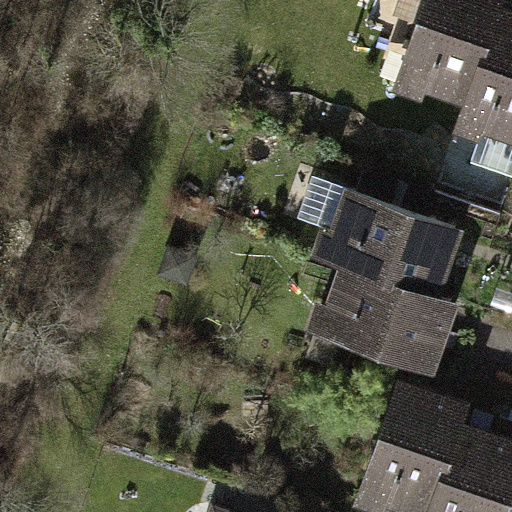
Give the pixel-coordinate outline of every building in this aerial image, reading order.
[(411,0),(379,93),(447,117),(488,5),(489,0),(411,0)] [(511,13),(488,5),(447,117),(511,140),(511,13)] [(451,235),(321,190),(297,261),(328,272),(427,306),(451,235)] [(427,306),(328,272),(306,336),(427,378),(450,314),(427,306)] [(454,412),(389,389),(350,502),(379,511),(418,511),(447,429),(454,412)] [(505,511),(511,492),(511,451),(447,429),(418,511),(505,511)]
